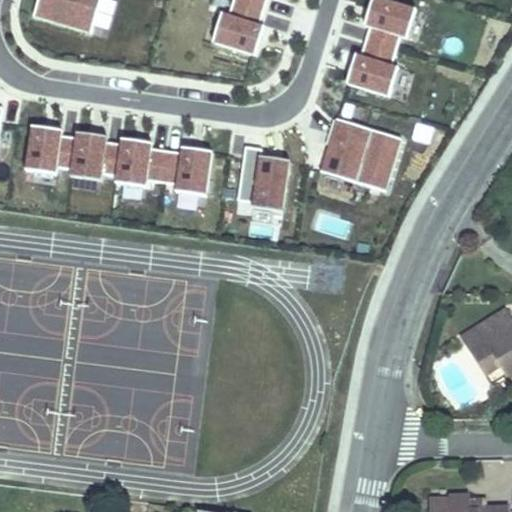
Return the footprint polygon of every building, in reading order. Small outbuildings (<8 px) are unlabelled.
[(38,0),(34,17),(91,34),(100,0),(38,0)] [(224,16),(215,45),(257,58),(266,28),(260,27),(268,0),(274,0),(275,0),(234,0),(229,18),(224,16)] [(357,57),(348,86),(390,98),(399,69),(393,67),(402,39),(408,41),(417,12),(378,0),(373,0),(365,28),(370,29),(362,58),(357,57)] [(403,138),(338,117),(322,169),(387,190),(403,138)] [(100,183),(101,176),(106,144),(107,139),(77,134),(76,140),(61,138),(62,132),(32,128),(25,172),(55,176),(56,170),(71,171),(70,178),(100,183)] [(176,193),(206,197),(213,154),(182,150),(181,156),(151,152),(152,145),(122,141),(121,146),(106,144),(101,176),(117,178),(116,185),(146,189),(147,184),(177,188),(176,193)] [(262,151),(246,149),(238,202),(254,204),(253,209),(283,214),(291,163),(261,158),(262,151)] [(494,307),(468,323),(477,337),(496,367),(511,355),(511,325),(507,328),(494,307)] [(477,395),(511,373),(511,355),(496,367),(477,337),(450,354),(477,395)] [(0,449),(68,457),(72,420),(48,417),(49,407),(29,404),(31,386),(0,382),(0,449)] [(472,497),(428,498),(428,511),(508,511),(508,510),(484,510),(483,502),(472,502),(472,497)]
